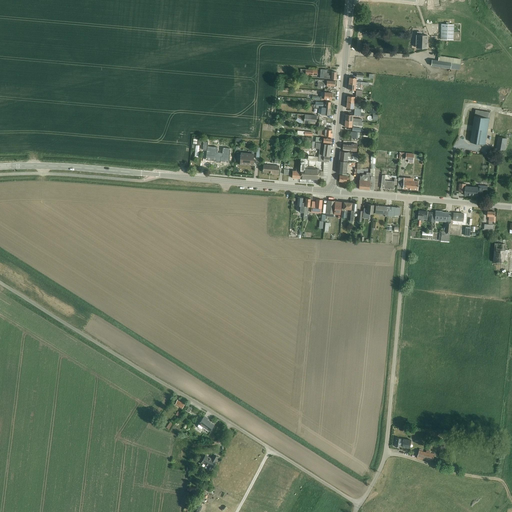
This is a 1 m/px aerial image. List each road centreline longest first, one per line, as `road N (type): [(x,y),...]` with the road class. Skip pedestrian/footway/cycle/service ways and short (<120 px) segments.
road 1 (unclassified): [(359,504),(0,282)]
road 2 (unclassified): [(359,504),(385,452),(406,227)]
road 3 (tertiary): [(329,189),(351,0)]
road 4 (tertiary): [(0,166),(172,176)]
road 5 (tertiary): [(329,189),(172,176)]
